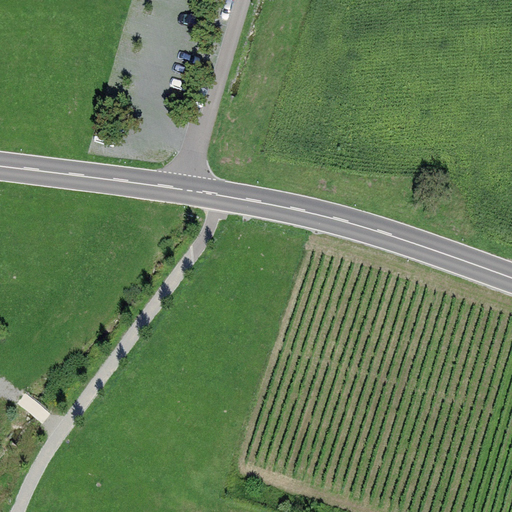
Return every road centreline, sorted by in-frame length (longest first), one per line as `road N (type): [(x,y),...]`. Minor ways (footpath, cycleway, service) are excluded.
road 1 (track): [(219,194),(205,245),(55,432),(21,511)]
road 2 (primary): [(188,189),(346,220),(511,277)]
road 3 (unclassified): [(245,0),(188,189)]
road 4 (primary): [(0,166),(188,189)]
